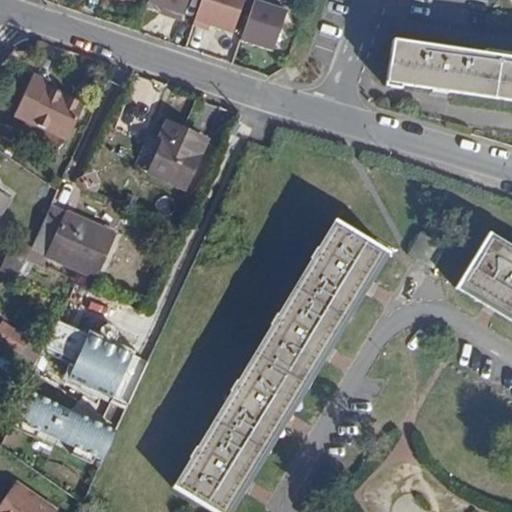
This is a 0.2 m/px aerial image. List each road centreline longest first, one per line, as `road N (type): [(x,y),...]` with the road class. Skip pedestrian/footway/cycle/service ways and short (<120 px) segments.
road 1 (unclassified): [(19,12),(330,114)]
road 2 (unclassified): [(330,114),(511,169)]
road 3 (residential): [(330,114),(368,0)]
